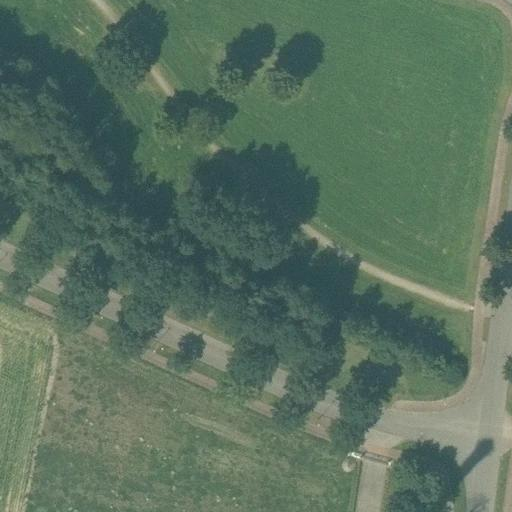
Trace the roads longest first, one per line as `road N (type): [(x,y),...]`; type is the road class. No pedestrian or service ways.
road 1 (residential): [(486,434),(377,419),(286,387),(0,253)]
road 2 (residential): [(486,434),(511,251)]
